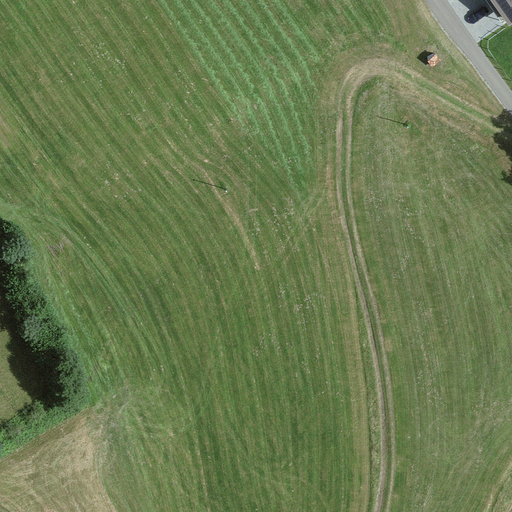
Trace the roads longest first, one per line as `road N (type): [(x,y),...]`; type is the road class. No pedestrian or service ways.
road 1 (track): [(376,511),(385,465),(347,220),(349,99),(359,77),(374,71),(511,133)]
road 2 (residential): [(437,0),(511,103)]
